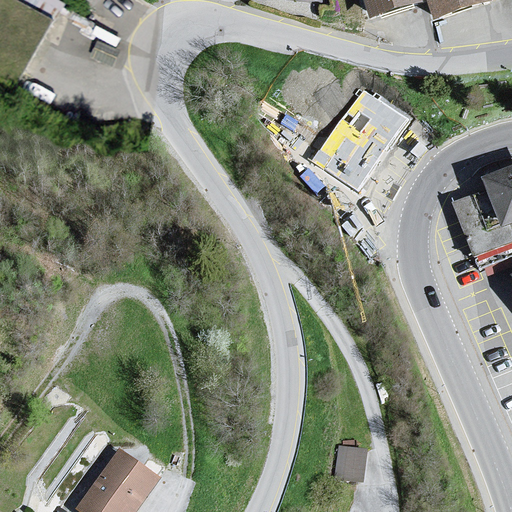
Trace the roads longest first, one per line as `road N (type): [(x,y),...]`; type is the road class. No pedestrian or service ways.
road 1 (residential): [(511,60),(402,63),(211,22),(191,23),(159,45),(156,86),(256,253),(279,321),(280,439),(251,511)]
road 2 (tertiary): [(508,511),(502,478),(413,255),(419,206),(442,168),(477,145),(511,136)]
